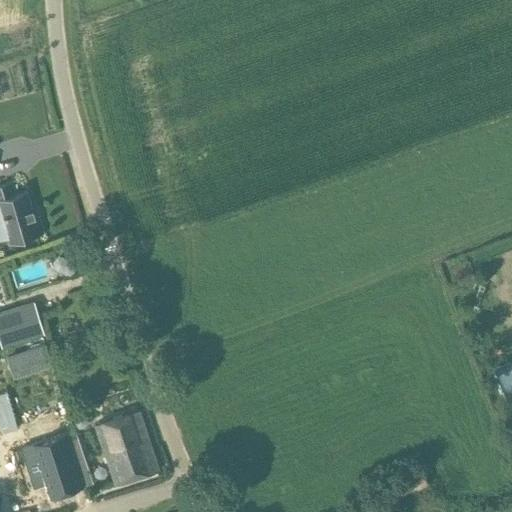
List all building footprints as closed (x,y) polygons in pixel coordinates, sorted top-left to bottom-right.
[(0,184),(0,240),(7,239),(8,244),(45,233),(39,215),(35,217),(27,190),(15,194),(12,181),(0,184)] [(42,334),(32,303),(0,312),(0,338),(2,346),(42,334)] [(23,351),(6,356),(12,377),(29,371),(23,351)] [(159,469),(139,410),(95,424),(115,484),(159,469)] [(67,415),(28,428),(33,445),(66,435),(68,434),(73,432),(67,415)] [(31,504),(84,486),(78,466),(77,467),(66,435),(33,445),(14,451),(31,504)] [(384,511),(428,485),(416,465),(338,511),(384,511)]
